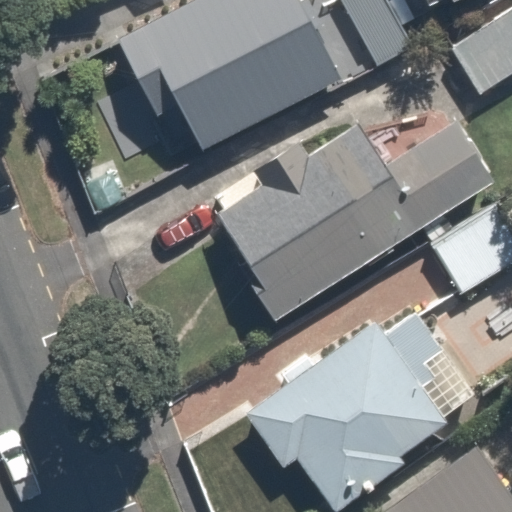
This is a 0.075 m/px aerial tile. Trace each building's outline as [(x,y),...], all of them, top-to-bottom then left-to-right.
[(285,0),(149,0),(93,26),(127,100),(153,88),(176,137),(318,71),(285,0)] [(403,41),(381,0),(329,0),(362,62),(383,51),(403,41)] [(511,0),(480,0),(403,41),(383,51),(397,77),(446,51),(464,86),(511,61),(511,0)] [(369,155),(344,115),(197,207),(238,272),(230,277),(252,311),(482,168),(444,108),(369,155)] [(511,243),(511,216),(490,184),(407,241),(442,292),(511,243)] [(399,283),(372,301),(230,399),(271,458),(284,449),(321,503),(397,451),(385,433),(438,397),(409,354),(435,336),(399,283)] [(511,511),(511,495),(511,496),(475,443),(372,511),(511,511)]
